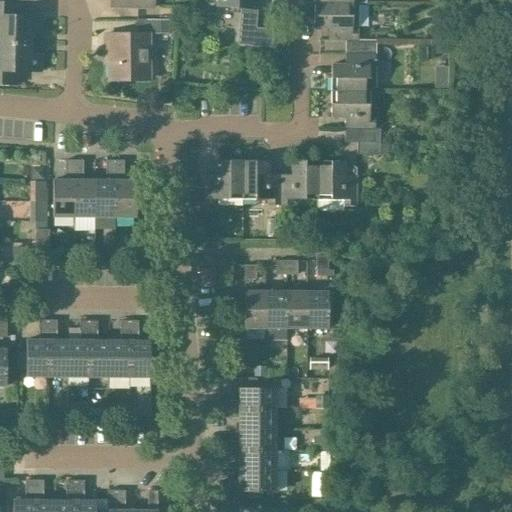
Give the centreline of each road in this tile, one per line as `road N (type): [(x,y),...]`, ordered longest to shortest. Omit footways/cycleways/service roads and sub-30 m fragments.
road 1 (residential): [(163,126),(299,128),(301,45)]
road 2 (residential): [(197,462),(17,458)]
road 3 (residential): [(182,301),(163,126)]
road 4 (residential): [(197,462),(182,301)]
road 5 (residential): [(182,301),(33,301)]
